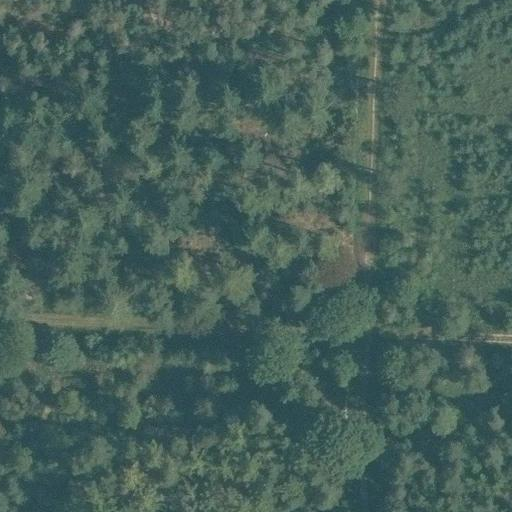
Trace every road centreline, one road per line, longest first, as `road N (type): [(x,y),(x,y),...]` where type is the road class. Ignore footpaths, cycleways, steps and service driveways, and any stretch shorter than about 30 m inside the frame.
road 1 (track): [(511,337),(0,321)]
road 2 (track): [(361,332),(369,0)]
road 3 (track): [(361,332),(352,511)]
